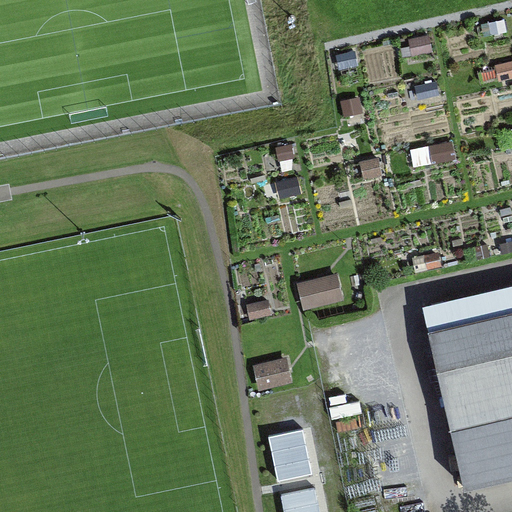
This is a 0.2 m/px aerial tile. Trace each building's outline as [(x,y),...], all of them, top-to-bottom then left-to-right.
[(304,313),(345,303),(338,276),(297,286),(304,313)] [(511,298),(420,318),(459,495),(511,483),(511,298)] [(261,392),(296,383),(290,358),(254,366),(261,392)] [(302,433),(269,440),(279,484),(312,477),(302,433)] [(319,511),(315,492),(282,499),(284,511),(319,511)]
